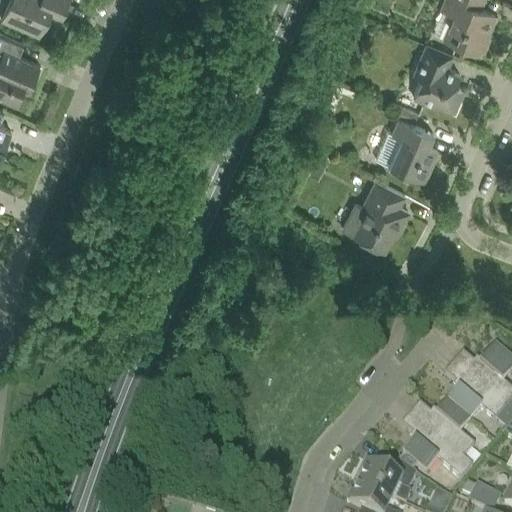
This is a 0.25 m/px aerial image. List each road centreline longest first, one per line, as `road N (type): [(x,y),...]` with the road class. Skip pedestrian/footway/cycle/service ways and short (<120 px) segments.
road 1 (secondary): [(91,481),(146,333),(286,23)]
road 2 (residential): [(129,0),(37,202),(10,300),(0,390)]
road 3 (residential): [(306,511),(323,461),(436,339)]
road 4 (residential): [(454,217),(511,97)]
